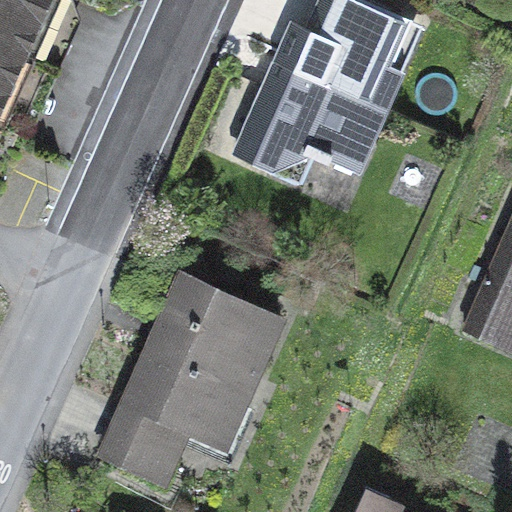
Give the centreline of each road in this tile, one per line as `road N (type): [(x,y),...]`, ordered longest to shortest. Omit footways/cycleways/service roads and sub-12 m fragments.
road 1 (residential): [(195,0),(71,277)]
road 2 (residential): [(71,277),(0,435)]
